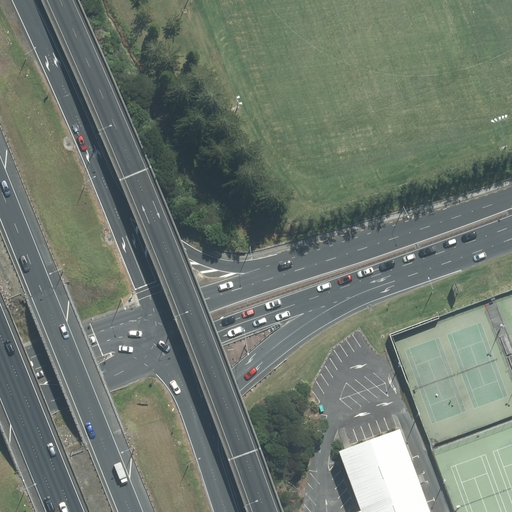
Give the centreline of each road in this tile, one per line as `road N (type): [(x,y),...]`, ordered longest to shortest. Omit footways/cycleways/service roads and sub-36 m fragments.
road 1 (motorway): [(0,188),(130,511)]
road 2 (primary): [(303,267),(511,198)]
road 3 (motorway): [(108,193),(211,261),(303,267)]
road 4 (motorway): [(22,0),(108,193)]
road 5 (motorway): [(354,283),(195,416)]
road 6 (primary): [(354,283),(171,346)]
road 7 (primary): [(171,346),(0,418)]
road 8 (motorway): [(71,511),(0,341)]
road 9 (primary): [(0,371),(158,313)]
road 10 (primary): [(511,225),(354,283)]
road 11 (primary): [(158,313),(303,267)]
road 12 (motorway): [(108,193),(158,313)]
